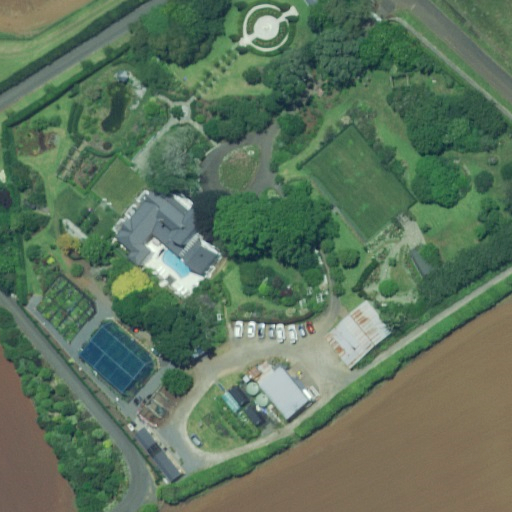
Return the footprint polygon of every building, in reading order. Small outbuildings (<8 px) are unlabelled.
[(332,4),(329,0),(306,0),(317,15),(332,4)] [(186,199),(184,202),(169,189),(126,239),(140,251),(136,256),(147,266),(161,251),(153,245),(164,233),(210,273),(224,257),(228,253),(225,250),(210,238),(229,216),(217,206),(213,211),(199,199),(197,202),(192,198),(189,202),(186,199)] [(442,272),(429,250),(414,259),(427,281),(442,272)] [(399,332),(374,301),(329,338),(355,369),(399,332)] [(280,375),(269,362),(254,375),(293,420),(316,400),(288,368),(280,375)] [(262,384),(250,383),(249,394),(261,395),(262,384)] [(267,409),(273,399),(263,393),(257,403),(267,409)]
